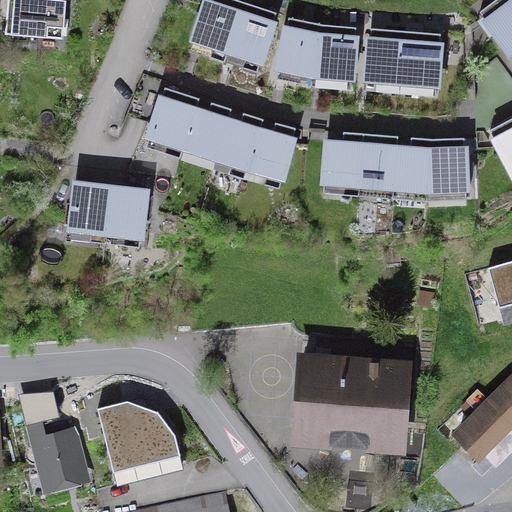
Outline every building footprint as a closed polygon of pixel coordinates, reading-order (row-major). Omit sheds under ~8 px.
[(49,0),(8,0),(6,39),(27,41),(27,34),(61,37),(64,1),(49,0)] [(214,42),(210,57),(223,61),(242,1),(238,0),(206,0),(195,36),(214,42)] [(511,0),(494,0),(479,11),(511,55),(511,0)] [(242,1),(223,61),(224,61),(229,47),(247,53),(242,67),(257,72),(276,12),(242,1)] [(322,24),(288,17),(276,78),(310,85),(322,24)] [(335,87),(351,89),(356,27),(322,24),(313,70),(337,72),(335,87)] [(400,93),(406,31),(370,28),(365,90),(400,93)] [(440,33),(406,31),(400,93),(435,96),(440,33)] [(145,146),(179,157),(198,98),(165,87),(145,146)] [(206,116),(193,112),(183,143),(202,149),(197,163),(211,168),(230,108),(211,102),(206,116)] [(238,127),(225,122),(215,153),(234,159),(229,174),(243,178),(262,118),(243,112),(238,127)] [(511,117),(489,129),(511,171),(511,117)] [(257,133),(247,164),(268,169),(264,184),(279,188),(295,127),(275,122),(271,136),(257,133)] [(363,133),(328,130),(324,177),(345,179),(344,194),(358,195),(363,133)] [(364,133),(363,133),(359,180),(379,182),(377,197),(391,198),(397,136),(364,133)] [(409,152),(395,151),(393,183),(412,185),(411,200),(425,201),(431,138),(411,137),(409,152)] [(425,201),(466,199),(464,137),(431,138),(425,201)] [(92,226),(90,241),(104,243),(110,190),(76,186),(71,224),(92,226)] [(110,190),(104,243),(139,247),(145,194),(110,190)] [(511,260),(489,266),(499,306),(511,302),(511,260)] [(297,438),(399,446),(405,365),(303,357),(297,438)] [(511,376),(459,427),(484,453),(473,463),(483,473),(511,445),(511,376)] [(52,396),(22,404),(38,464),(41,463),(46,484),(83,474),(72,432),(43,439),(38,419),(57,414),(52,396)] [(130,413),(126,400),(97,408),(115,480),(182,464),(175,434),(158,411),(149,408),(130,413)] [(131,511),(228,511),(224,493),(131,511)]
